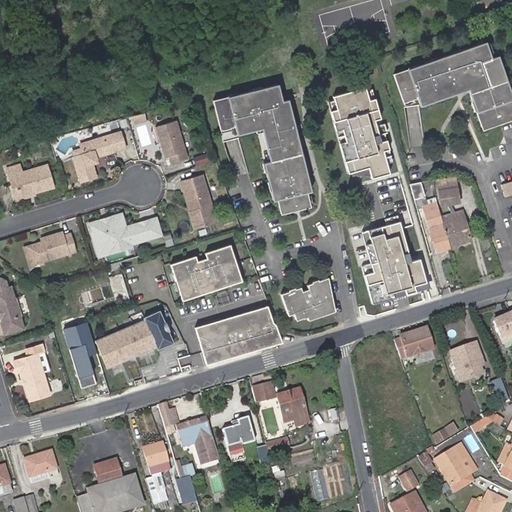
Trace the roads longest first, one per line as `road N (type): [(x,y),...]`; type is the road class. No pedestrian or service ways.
road 1 (tertiary): [(339,336),(11,432)]
road 2 (tertiary): [(511,283),(339,336)]
road 3 (residential): [(339,336),(373,511)]
road 4 (residential): [(0,230),(141,187)]
